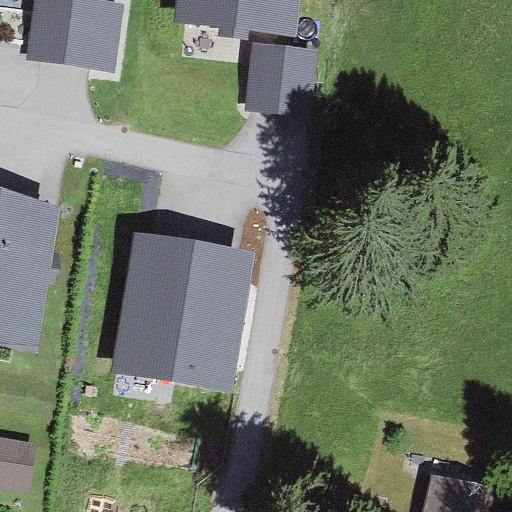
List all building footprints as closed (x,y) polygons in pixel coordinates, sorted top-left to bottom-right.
[(284,0),(194,0),(192,21),(281,32),(284,0)] [(90,64),(97,12),(46,4),(38,57),(90,64)] [(97,12),(90,64),(108,67),(116,14),(97,12)] [(311,61),(258,55),(252,107),(305,114),(311,61)] [(0,333),(23,337),(44,208),(0,200),(0,333)] [(129,366),(218,381),(238,262),(150,247),(129,366)] [(423,511),(499,511),(504,492),(431,476),(423,511)]
